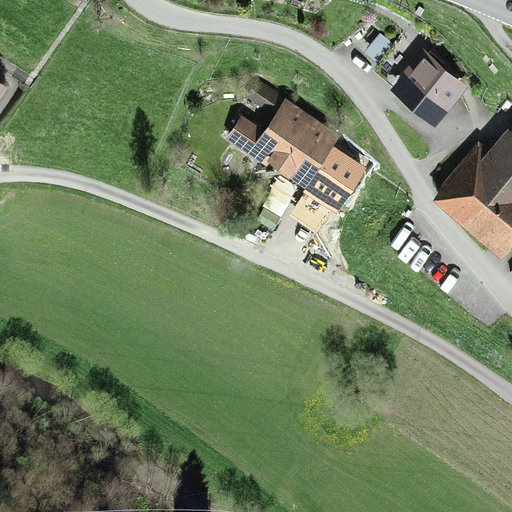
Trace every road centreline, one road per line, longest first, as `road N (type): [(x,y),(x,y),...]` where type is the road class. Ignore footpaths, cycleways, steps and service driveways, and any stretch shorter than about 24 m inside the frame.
road 1 (track): [(511,395),(418,336),(124,199),(64,181),(0,179)]
road 2 (unclassified): [(141,0),(171,15),(281,35),(316,51),(356,90),(443,220),(511,299)]
